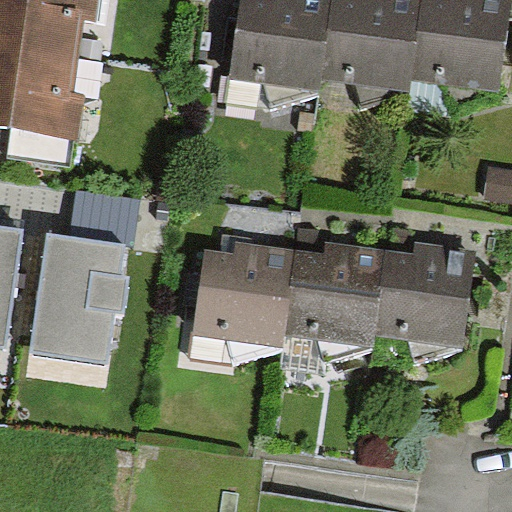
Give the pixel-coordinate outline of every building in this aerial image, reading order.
[(0,0),(0,132),(14,135),(10,160),(69,168),(72,144),(79,145),(85,100),(77,99),(86,28),(102,30),(106,0),(0,0)] [(320,97),(321,89),(331,0),(271,0),(271,5),(239,1),(229,87),(320,97)] [(331,0),(321,89),(409,99),(411,85),(421,0),(331,0)] [(511,0),(421,0),(411,85),(501,96),(511,8),(511,0)] [(0,354),(6,355),(24,237),(0,233),(0,354)] [(78,248),(49,243),(31,360),(109,372),(117,320),(124,321),(129,286),(123,285),(127,255),(78,248)] [(283,354),(284,343),(294,255),(239,248),(237,260),(208,256),(195,342),(283,354)] [(294,255),(284,343),(375,354),(376,341),(388,258),(329,249),(328,259),(294,255)] [(388,258),(376,341),(463,353),(477,257),(417,249),(415,262),(388,258)]
